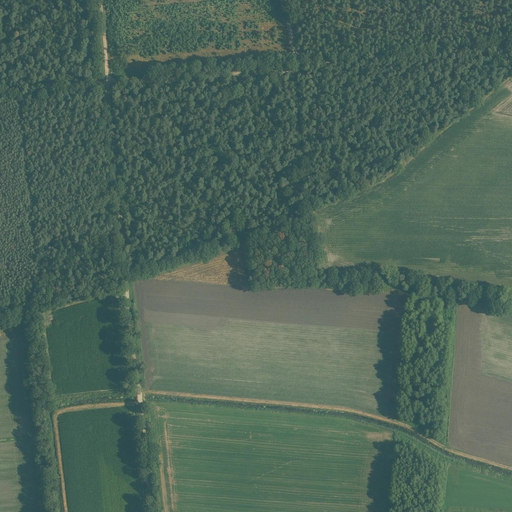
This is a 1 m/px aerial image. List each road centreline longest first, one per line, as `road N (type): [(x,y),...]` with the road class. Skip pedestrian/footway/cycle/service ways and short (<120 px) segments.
road 1 (track): [(311,212),(319,282),(431,287),(511,305)]
road 2 (track): [(117,194),(141,402)]
road 3 (track): [(511,44),(314,63)]
road 4 (track): [(65,511),(55,410),(141,402)]
road 5 (track): [(293,66),(108,81)]
road 6 (track): [(293,66),(311,212)]
